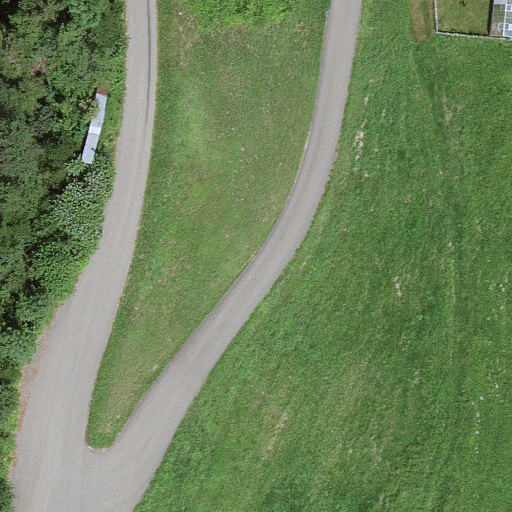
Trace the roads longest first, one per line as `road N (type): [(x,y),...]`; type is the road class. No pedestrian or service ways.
road 1 (track): [(346,0),(325,136),(276,250),(123,467),(99,491),(49,506)]
road 2 (track): [(138,0),(132,142),(57,415),(48,511)]
